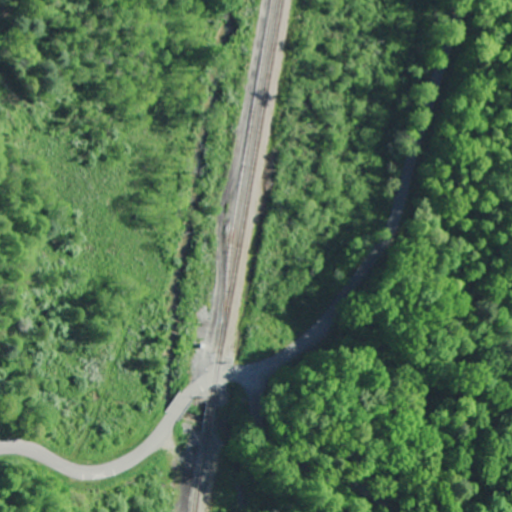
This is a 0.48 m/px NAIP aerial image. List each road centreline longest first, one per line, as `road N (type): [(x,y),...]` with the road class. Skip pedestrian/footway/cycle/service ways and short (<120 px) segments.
road 1 (residential): [(189,393),(301,344),(370,258),(397,207),(467,0)]
road 2 (residential): [(235,371),(253,391),(260,430),(274,450),(395,511)]
road 3 (residential): [(0,445),(31,446),(79,469),(107,471),(141,454),(173,416)]
